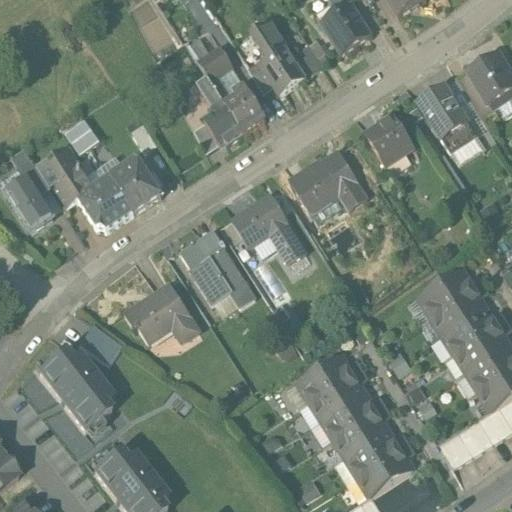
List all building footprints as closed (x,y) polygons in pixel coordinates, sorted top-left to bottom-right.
[(326,0),(337,17),(350,9),(351,9),(365,0),(364,0),(326,0)] [(381,0),(397,23),(425,5),(422,0),(381,0)] [(371,41),(351,9),(350,9),(337,17),(319,28),(340,61),(371,41)] [(270,48),(276,59),(285,53),(286,53),(271,29),(257,38),(265,51),(270,48)] [(202,78),(210,91),(218,86),(234,76),(219,53),(211,58),(199,39),(183,49),(202,78)] [(276,59),(259,70),(273,92),(279,101),(305,85),(285,53),(276,59)] [(511,82),(496,57),(466,76),(488,110),(511,94),(511,82)] [(273,92),(259,70),(258,68),(247,74),(263,98),(273,92)] [(213,117),(223,110),(210,91),(202,78),(192,84),(213,117)] [(218,86),(210,91),(223,110),(242,141),(266,126),(244,91),(233,98),(235,102),(230,104),(218,86)] [(444,90),(417,108),(450,160),(477,143),(444,90)] [(204,130),(218,152),(223,149),(225,152),(242,141),(223,110),(213,117),(212,125),(204,130)] [(393,122),(364,141),(385,174),(414,155),(393,122)] [(88,124),(67,136),(78,156),(99,145),(88,124)] [(143,130),(131,138),(143,158),(156,150),(143,130)] [(193,137),(206,160),(218,152),(204,130),(193,137)] [(78,205),(96,232),(106,235),(133,219),(111,184),(94,195),(66,153),(51,162),(54,167),(58,172),(57,172),(78,205)] [(26,186),(27,185),(38,202),(50,195),(39,177),(24,155),(11,163),(26,186)] [(289,186),(288,187),(307,217),(336,198),(349,218),(367,206),(337,160),(320,171),(318,168),(316,168),(318,172),(291,189),(289,186)] [(111,184),(133,219),(162,201),(140,166),(111,184)] [(54,167),(39,177),(50,195),(63,214),(78,205),(57,172),(58,172),(54,167)] [(26,186),(6,199),(11,206),(12,206),(32,237),(52,223),(38,202),(27,185),(26,186)] [(303,261),(283,231),(285,229),(268,202),(229,227),(246,254),(269,240),(288,270),(303,261)] [(253,305),(221,255),(223,253),(220,249),(218,251),(211,240),(179,260),(189,275),(192,274),(197,281),(193,283),(212,311),(229,300),(238,315),(253,305)] [(476,283),(469,287),(464,286),(459,278),(418,304),(430,323),(481,291),(476,283)] [(122,320),(131,334),(130,335),(132,340),(137,337),(145,350),(169,334),(180,351),(197,340),(188,326),(189,325),(168,291),(166,292),(168,295),(146,309),(144,306),(122,320)] [(483,317),(479,310),(480,304),(487,300),(481,291),(430,323),(442,342),(483,317)] [(505,329),(499,320),(493,325),(487,323),(483,317),(442,342),(454,361),(505,329)] [(110,368),(124,347),(93,326),(79,346),(110,368)] [(506,354),(502,347),(503,342),(510,337),(505,329),(454,361),(466,379),(506,354)] [(511,376),(511,361),(506,354),(466,379),(477,398),(511,376)] [(64,359),(38,379),(86,440),(111,420),(104,412),(112,405),(100,390),(98,392),(88,379),(91,377),(78,361),(70,368),(64,359)] [(298,390),(310,409),(361,377),(355,369),(348,373),(343,372),(338,364),(298,390)] [(511,376),(477,398),(490,418),(498,412),(509,405),(511,403),(511,376)] [(310,409),(322,428),(362,403),(358,396),(359,390),(366,386),(361,377),(310,409)] [(322,428),(333,447),(384,415),(379,406),(372,411),(367,409),(362,403),(322,428)] [(511,410),(509,405),(498,412),(511,433),(511,410)] [(490,418),(488,418),(502,440),(511,434),(511,433),(498,412),(490,418)] [(333,447),(345,465),(386,440),(381,433),(383,428),(389,423),(384,415),(333,447)] [(488,418),(478,425),(492,447),(502,440),(488,418)] [(478,425),(468,431),(482,453),(492,447),(478,425)] [(468,431),(458,438),(472,459),(482,453),(468,431)] [(458,438),(448,444),(462,466),(472,459),(458,438)] [(345,465),(357,484),(408,452),(402,444),(395,448),(390,447),(386,440),(345,465)] [(448,444),(437,451),(451,473),(462,466),(448,444)] [(357,484),(369,504),(372,502),(410,478),(405,471),(406,465),(413,461),(408,452),(357,484)] [(119,459),(94,479),(119,511),(159,511),(167,506),(156,490),(153,492),(143,479),(146,477),(134,462),(126,468),(119,459)] [(0,497),(17,484),(2,464),(0,465),(0,497)] [(361,509),(363,511),(377,511),(372,502),(369,504),(361,509)]
